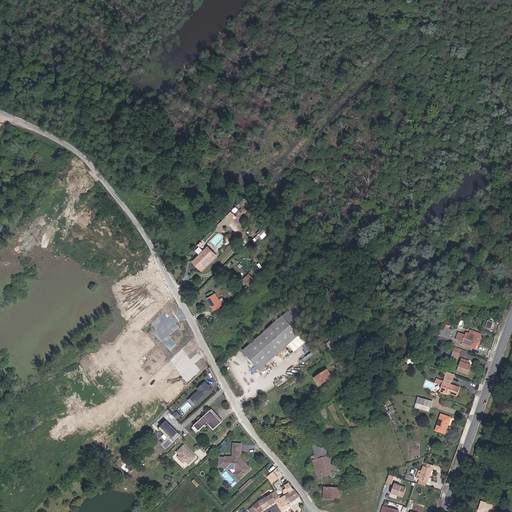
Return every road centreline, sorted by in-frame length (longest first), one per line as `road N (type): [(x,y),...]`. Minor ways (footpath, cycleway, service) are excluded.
road 1 (residential): [(309,511),(247,423),(129,210),(89,162),(0,111)]
road 2 (tertiary): [(511,309),(443,511)]
